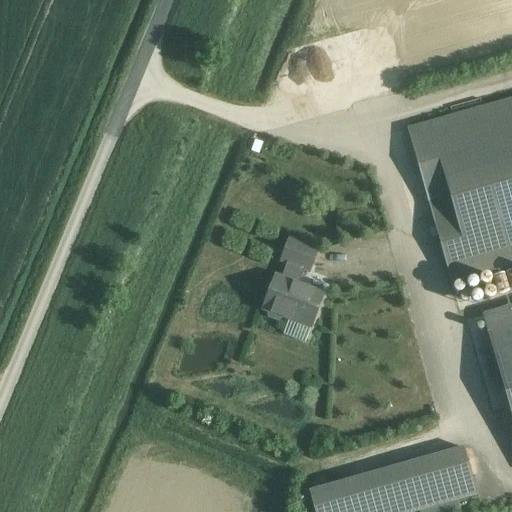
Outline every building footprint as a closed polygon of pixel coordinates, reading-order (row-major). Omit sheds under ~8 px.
[(511,100),(407,130),(451,284),(511,266),(511,100)] [(255,141),(251,152),(259,155),(263,144),(255,141)] [(278,323),(283,318),(311,329),(324,295),(298,286),(304,271),(309,273),(318,250),(289,240),(281,262),(287,264),(281,279),(275,277),(262,311),(267,313),(268,319),(278,323)] [(511,307),(483,315),(511,417),(511,307)] [(412,504),(433,497),(419,451),(398,458),(412,504)]
